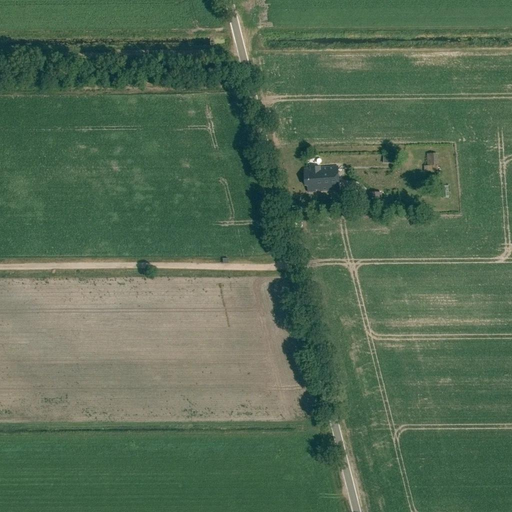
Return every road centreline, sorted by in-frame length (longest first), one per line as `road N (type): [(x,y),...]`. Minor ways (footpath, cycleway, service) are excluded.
road 1 (unclassified): [(354,511),(227,0)]
road 2 (unknown): [(294,267),(0,270)]
